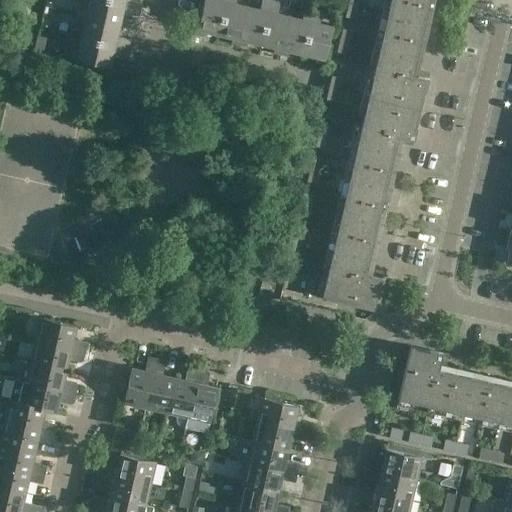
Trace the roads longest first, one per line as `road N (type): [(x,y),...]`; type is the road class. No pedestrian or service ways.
road 1 (residential): [(362,384),(123,325),(69,511)]
road 2 (residential): [(436,300),(505,0)]
road 3 (residential): [(312,511),(332,430),(356,412),(362,384)]
